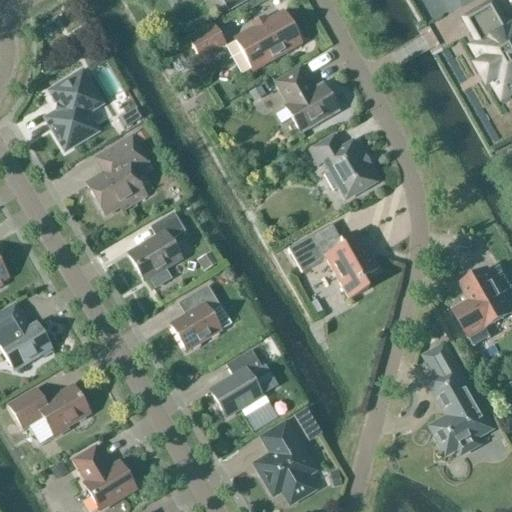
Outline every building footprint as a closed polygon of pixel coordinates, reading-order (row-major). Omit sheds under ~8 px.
[(216,0),(217,0),(220,0),(228,13),(250,0),(216,0)] [(493,5),(466,20),(479,44),(472,48),(481,65),(477,67),(487,86),(493,83),(502,100),(511,94),(511,26),(506,29),(493,5)] [(251,72),(299,45),(283,16),(235,43),(251,72)] [(189,44),(198,61),(224,46),(214,29),(189,44)] [(285,109),(300,135),(305,131),(309,132),(317,127),(318,124),(337,113),(322,87),(312,93),(299,71),(274,85),(287,107),(285,109)] [(46,122),(65,153),(96,134),(85,116),(100,106),(81,76),(51,94),(58,107),(57,107),(55,114),(56,116),(46,122)] [(143,134),(132,141),(136,149),(148,142),(143,134)] [(341,152),(333,138),(309,152),(318,167),(325,163),(330,173),(323,177),(332,193),(339,189),(346,200),(354,196),(355,198),(367,191),(365,189),(373,184),(352,146),(341,152)] [(102,213),(104,217),(119,208),(122,213),(145,199),(129,172),(144,163),(136,149),(132,141),(131,140),(102,158),(102,157),(96,161),(105,176),(86,187),(94,201),(94,205),(98,212),(102,213)] [(171,246),(172,241),(185,234),(173,215),(149,230),(156,241),(128,257),(143,283),(149,280),(155,290),(170,281),(164,271),(180,261),(171,246)] [(362,281),(377,272),(356,234),(340,243),(331,227),(287,251),(301,276),(326,262),(348,302),(368,291),(362,281)] [(471,303),(453,313),(473,348),(490,338),(486,330),(511,315),(511,314),(501,295),(511,290),(498,268),(489,274),(487,271),(461,286),(471,303)] [(185,318),(170,327),(186,354),(220,333),(209,315),(220,309),(207,288),(177,306),(185,318)] [(0,329),(0,350),(13,373),(50,351),(36,328),(28,333),(27,330),(21,333),(14,321),(0,329)] [(429,363),(438,380),(431,384),(451,420),(433,430),(436,435),(435,438),(441,448),(445,449),(448,455),(459,448),(463,455),(478,446),(474,439),(490,430),(444,349),(435,355),(437,359),(429,363)] [(232,380),(210,394),(225,419),(260,398),(248,378),(261,370),(251,353),(225,368),(232,380)] [(35,391),(8,408),(22,432),(42,420),(54,440),(68,431),(67,429),(76,424),(80,424),(85,421),(85,418),(89,416),(73,388),(44,406),(35,391)] [(305,479),(313,473),(284,426),(261,440),(271,457),(254,467),(273,498),(284,491),(288,497),(291,500),(296,501),(300,500),(313,492),(305,479)] [(95,449),(73,463),(86,485),(84,487),(98,511),(99,511),(134,491),(119,466),(108,472),(95,449)] [(337,473),(329,475),(332,490),(341,488),(337,473)]
